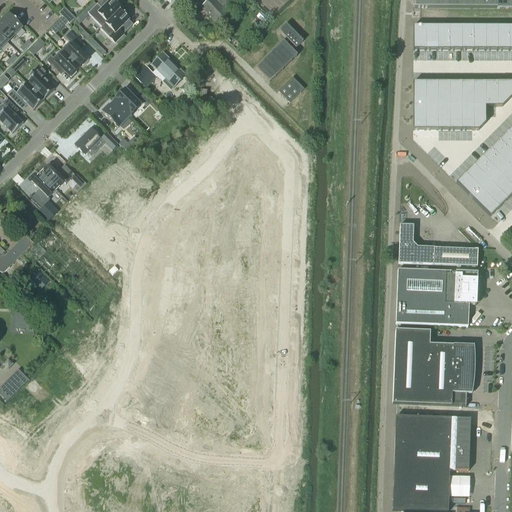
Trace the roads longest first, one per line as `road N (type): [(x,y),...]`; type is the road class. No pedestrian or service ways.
road 1 (residential): [(96,409),(154,438),(270,459),(281,166),(270,139),(242,128)]
road 2 (residential): [(242,128),(165,226),(119,381),(96,409)]
road 3 (residential): [(0,175),(157,17)]
road 4 (unclassified): [(501,511),(511,344)]
road 5 (residential): [(157,17),(235,95),(242,128)]
